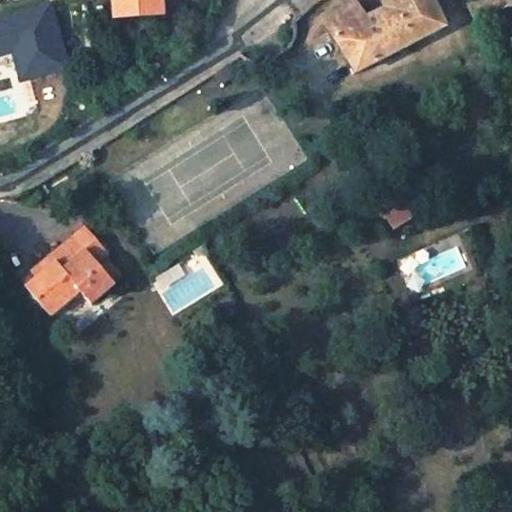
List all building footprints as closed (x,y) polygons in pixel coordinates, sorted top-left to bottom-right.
[(108,0),(110,21),(149,17),(147,0),(108,0)] [(147,0),(149,17),(158,16),(156,0),(147,0)] [(389,0),(393,9),(387,11),(380,13),(379,11),(376,12),(377,14),(366,18),(356,2),(325,22),(357,72),(444,27),(432,0),(389,0)] [(393,9),(389,0),(383,0),(387,11),(393,9)] [(475,22),(494,14),(488,0),(477,0),(467,5),(475,22)] [(511,0),(488,0),(494,14),(511,5),(511,0)] [(0,55),(6,54),(14,83),(65,69),(47,3),(0,15),(0,55)] [(227,67),(213,76),(219,86),(233,77),(227,67)] [(98,264),(74,235),(23,278),(28,284),(13,296),(39,326),(68,301),(79,314),(103,294),(86,274),(98,264)]
